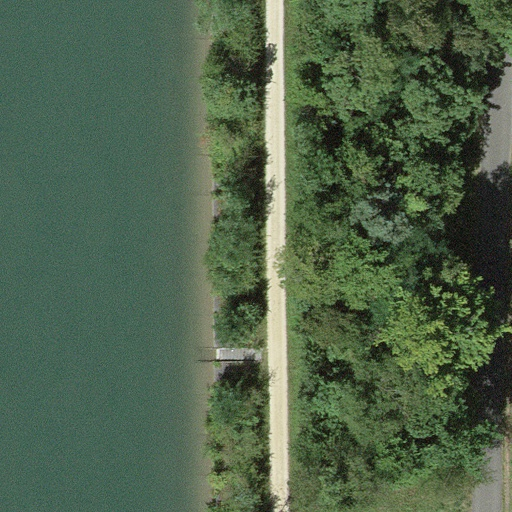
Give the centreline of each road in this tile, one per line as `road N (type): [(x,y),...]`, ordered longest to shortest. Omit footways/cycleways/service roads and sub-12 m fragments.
road 1 (track): [(506,0),(496,511)]
road 2 (track): [(275,0),(276,511)]
